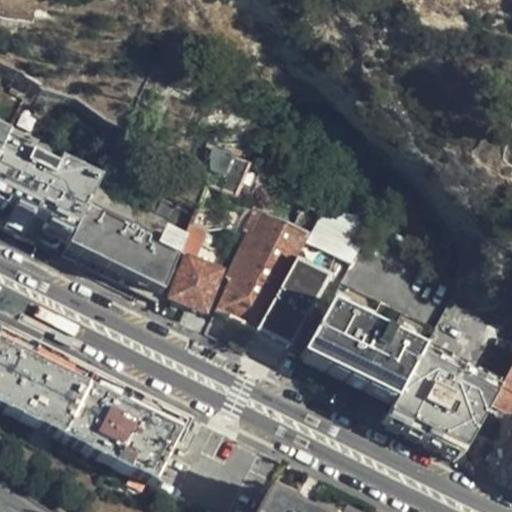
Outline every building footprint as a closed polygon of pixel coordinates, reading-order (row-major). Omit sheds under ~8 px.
[(92,192),(118,138),(0,84),(0,218),(37,236),(63,249),(92,192)] [(403,170),(359,146),(342,177),(354,183),(319,250),(334,259),(349,267),(403,170)] [(212,150),(205,170),(205,189),(232,201),(248,167),(212,150)] [(308,209),(320,216),(338,185),(324,177),(308,209)] [(63,249),(59,256),(155,306),(184,239),(92,192),(63,249)] [(298,213),(276,202),(275,201),(269,216),(290,227),(298,213)] [(290,227),(269,216),(255,209),(247,234),(251,237),(228,281),(231,283),(215,311),(241,325),(255,333),(294,263),(305,242),(309,236),(290,227)] [(0,226),(34,243),(37,236),(0,218),(0,226)] [(319,250),(305,242),(294,263),(326,280),(334,259),(319,250)] [(203,315),(221,273),(185,259),(168,300),(203,315)] [(326,280),(294,263),(255,333),(287,349),(326,280)] [(420,355),(431,335),(338,286),(326,308),(419,357),(420,355)] [(304,348),(397,397),(419,357),(326,308),(304,348)] [(215,311),(203,335),(229,348),(241,325),(215,311)] [(0,340),(0,414),(154,490),(182,431),(0,340)] [(300,356),(392,405),(397,397),(304,348),(300,356)] [(392,405),(381,424),(430,450),(456,463),(488,409),(497,394),(420,355),(419,357),(397,397),(392,405)] [(511,367),(497,394),(488,409),(506,419),(511,407),(511,367)] [(299,511),(268,496),(260,511),(299,511)]
